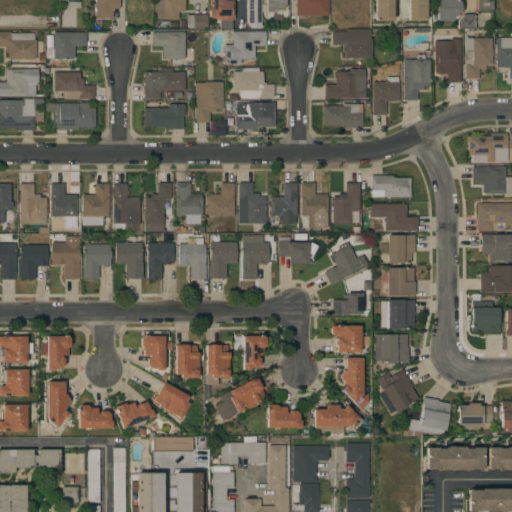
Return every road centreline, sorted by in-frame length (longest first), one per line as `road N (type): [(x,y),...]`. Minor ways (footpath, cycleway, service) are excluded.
road 1 (residential): [(0,156),(357,155),(511,110)]
road 2 (residential): [(0,311),(250,315),(296,307)]
road 3 (residential): [(455,363),(447,334),(447,211),(419,135)]
road 4 (residential): [(120,156),(121,0)]
